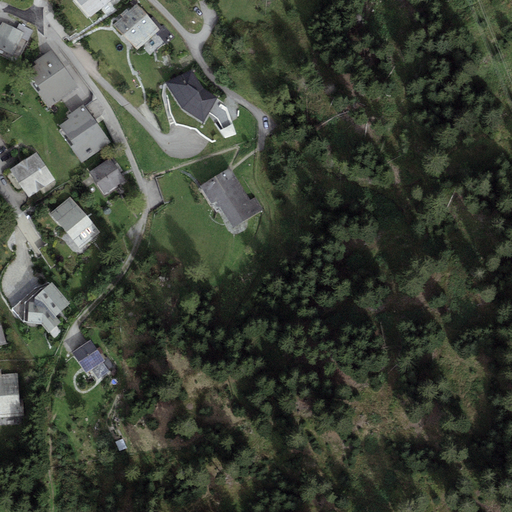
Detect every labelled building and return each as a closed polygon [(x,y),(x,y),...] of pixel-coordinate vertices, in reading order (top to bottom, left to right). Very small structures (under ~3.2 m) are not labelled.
[(75,0),(90,18),(111,0),(75,0)] [(150,18),(137,3),(128,11),(126,9),(121,14),(123,16),(113,25),(137,50),(156,33),(166,43),(173,37),(163,26),(161,27),(152,17),(150,18)] [(0,26),(0,25),(0,48),(18,57),(32,30),(19,24),(16,30),(2,23),(0,26)] [(35,64),(27,71),(40,90),(38,91),(49,107),(78,87),(51,49),(33,62),(35,64)] [(191,70),(165,82),(181,109),(203,122),(217,98),(203,88),(191,70)] [(69,119),(60,126),(73,144),(69,146),(81,163),(110,142),(83,104),(67,116),(69,119)] [(237,118),(230,121),(236,138),(243,136),(237,118)] [(36,152),(9,169),(28,197),(55,180),(36,152)] [(90,172),(89,172),(104,194),(125,180),(120,172),(122,170),(113,157),(111,159),(110,158),(96,167),(94,164),(88,168),(90,172)] [(251,200),(229,167),(199,186),(212,205),(216,202),(233,229),(262,210),(255,198),(251,200)] [(70,196),(50,213),(80,249),(100,233),(70,196)] [(70,303),(52,282),(35,297),(33,295),(23,304),(20,300),(11,309),(23,322),(41,324),(49,333),(61,322),(56,316),(70,303)] [(91,339),(72,352),(86,373),(91,369),(98,378),(109,371),(108,369),(113,366),(107,357),(106,358),(102,353),(104,352),(100,346),(97,348),(91,339)] [(1,369),(0,369),(0,417),(20,417),(18,373),(1,374),(1,369)]
